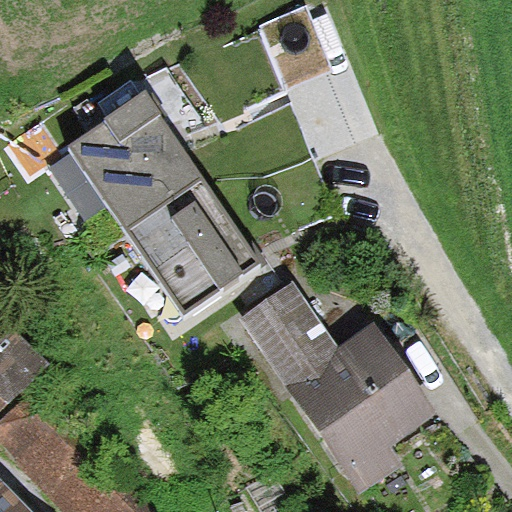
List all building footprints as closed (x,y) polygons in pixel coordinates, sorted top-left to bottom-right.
[(180,326),(261,273),(255,263),(148,103),(67,156),(180,326)] [(292,286),(238,322),(358,500),(404,469),(392,451),(435,422),(374,332),(339,356),(292,286)] [(0,428),(29,401),(55,377),(0,319),(0,428)] [(0,446),(65,511),(136,511),(29,401),(0,428),(0,446)] [(0,511),(22,511),(0,489),(0,511)]
